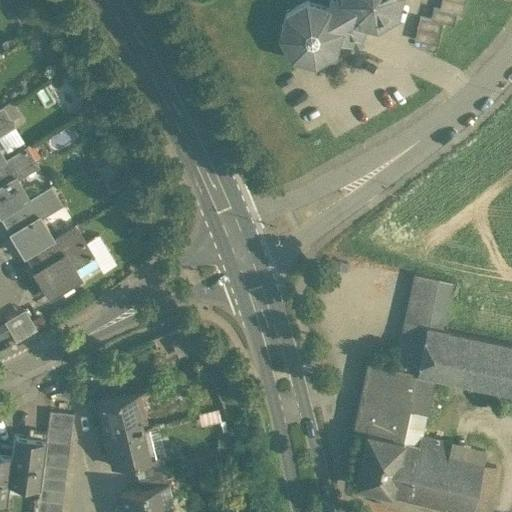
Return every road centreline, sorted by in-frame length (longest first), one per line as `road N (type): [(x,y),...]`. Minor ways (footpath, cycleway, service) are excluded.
road 1 (unclassified): [(511,57),(421,142),(241,251)]
road 2 (tertiary): [(241,251),(167,85),(117,0)]
road 3 (tertiary): [(0,376),(241,251)]
road 4 (tertiary): [(314,511),(241,251)]
